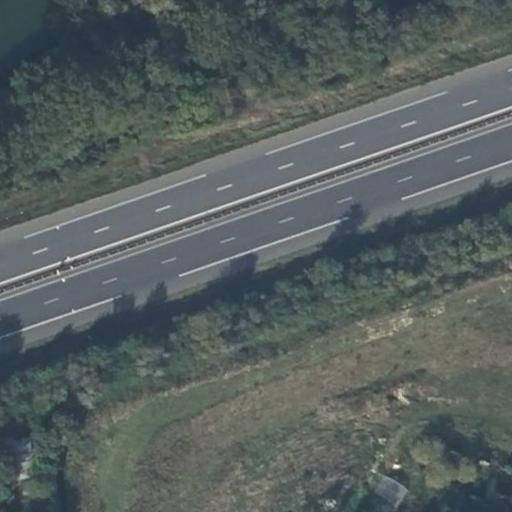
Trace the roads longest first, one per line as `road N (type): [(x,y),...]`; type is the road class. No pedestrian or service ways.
road 1 (trunk): [(0,323),(511,146)]
road 2 (trunk): [(511,91),(0,268)]
